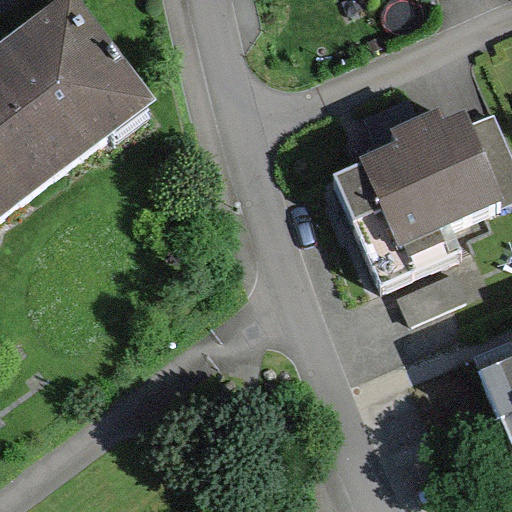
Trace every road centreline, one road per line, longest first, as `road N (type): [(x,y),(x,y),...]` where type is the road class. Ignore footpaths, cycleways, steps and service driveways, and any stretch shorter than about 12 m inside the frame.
road 1 (residential): [(245,142),(291,299),(380,511)]
road 2 (residential): [(511,30),(245,142)]
road 3 (residential): [(209,0),(245,142)]
